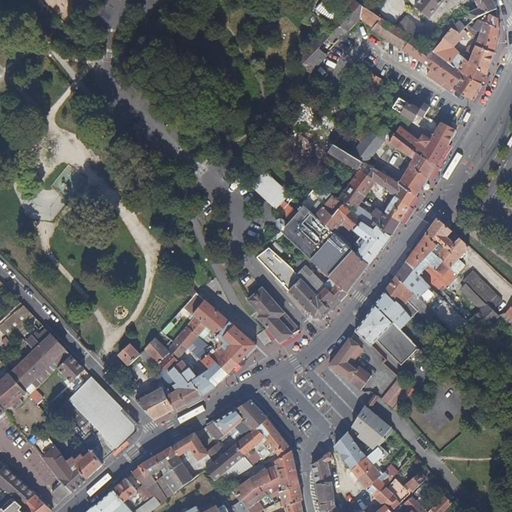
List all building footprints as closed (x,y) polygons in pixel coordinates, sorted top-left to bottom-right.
[(381,18),(353,0),(332,21),(320,33),(334,46),(338,43),(351,29),(354,25),(357,22),(359,18),(364,21),(363,23),(366,25),(367,24),(373,27),(372,29),(372,30),(381,18)] [(419,0),(414,7),(428,19),(429,19),(444,0),(475,0),(477,3),(480,9),(470,14),(473,21),(487,14),(497,9),(492,0),(419,0)] [(332,19),(335,9),(318,2),(314,12),(332,19)] [(498,39),(498,25),(497,16),(497,13),(493,13),(493,17),(491,16),(487,24),(485,23),(478,40),(496,46),(498,39)] [(472,31),(480,20),(482,21),(487,14),(473,21),(465,28),(468,31),(470,33),(473,36),(474,35),(478,36),(479,34),(472,31)] [(412,38),(381,18),(372,30),(383,37),(402,50),(404,48),(412,38)] [(465,28),(459,23),(453,27),(451,29),(458,35),(465,28)] [(454,47),(468,31),(465,28),(458,35),(451,29),(442,40),(454,47)] [(330,53),(334,46),(320,33),(317,36),(296,56),(310,74),(328,54),(330,53)] [(477,39),(478,36),(474,35),(473,36),(470,33),(469,34),(472,37),(471,38),(475,39),(475,41),(477,42),(478,40),(477,39)] [(439,73),(448,62),(444,59),(433,52),(431,53),(412,38),(404,48),(439,73)] [(457,49),(454,47),(442,40),(433,52),(444,59),(450,52),(451,51),(454,53),(457,49)] [(494,54),(496,46),(478,40),(477,42),(476,46),(494,54)] [(352,53),(338,43),(334,46),(349,57),(350,56),(352,53)] [(349,57),(334,46),(330,53),(328,54),(342,66),(344,64),(349,57)] [(489,69),(492,60),(494,54),(476,46),(469,63),(481,71),(486,74),(489,69)] [(451,63),(457,55),(454,53),(451,51),(450,52),(444,59),(448,62),(451,63)] [(362,65),(350,56),(349,57),(360,67),(362,65)] [(360,67),(349,57),(344,64),(355,73),(360,67)] [(381,80),(390,67),(377,58),(367,71),(381,80)] [(479,82),(451,63),(448,62),(439,73),(439,74),(443,76),(445,73),(459,81),(456,86),(455,89),(473,99),(481,85),(482,83),(479,82)] [(481,71),(469,63),(452,63),(451,63),(479,82),(482,83),(485,78),(486,74),(481,71)] [(381,81),(381,80),(367,71),(360,82),(375,91),(381,81)] [(459,81),(445,73),(443,76),(454,83),(453,85),(456,86),(459,81)] [(406,93),(382,81),(377,90),(382,93),(389,96),(391,92),(403,98),(406,93)] [(375,101),(382,93),(377,90),(371,98),(375,101)] [(328,103),(334,97),(330,92),(324,99),(328,103)] [(357,116),(343,105),(339,102),(333,110),(337,112),(337,114),(351,123),(357,116)] [(424,117),(430,108),(424,105),(420,111),(407,103),(403,111),(401,113),(414,120),(419,114),(424,117)] [(325,115),(320,112),(312,105),(306,112),(320,122),(325,115)] [(330,111),(324,107),(320,112),(325,115),(326,116),(330,111)] [(410,122),(396,113),(392,119),(400,125),(406,128),(410,122)] [(362,130),(367,123),(357,116),(351,123),(349,125),(353,129),(355,127),(360,132),(362,130)] [(395,133),(371,118),(367,123),(362,130),(366,133),(368,132),(370,131),(384,140),(386,141),(390,144),(397,149),(414,159),(414,160),(412,164),(427,177),(435,164),(393,136),(395,133)] [(448,144),(456,130),(441,123),(439,125),(433,136),(448,144)] [(435,164),(448,144),(433,136),(429,143),(427,142),(425,144),(405,131),(399,127),(395,133),(393,136),(435,164)] [(384,140),(370,131),(368,132),(366,133),(362,130),(360,132),(355,138),(359,140),(356,144),(359,146),(356,149),(352,156),(365,163),(367,164),(371,159),(384,140)] [(326,156),(301,136),(289,151),(315,171),(326,156)] [(365,163),(352,156),(334,145),(329,152),(347,163),(352,166),(354,168),(359,171),(365,163)] [(331,171),(336,163),(329,158),(323,165),(331,171)] [(416,197),(399,183),(388,176),(373,168),(367,164),(365,163),(359,171),(375,182),(395,196),(410,206),(416,197)] [(416,197),(427,177),(412,164),(399,183),(416,197)] [(291,195),(259,167),(247,183),(277,211),(291,195)] [(319,178),(324,170),(321,168),(315,175),(319,178)] [(375,182),(359,171),(355,177),(348,186),(365,197),(375,182)] [(348,186),(355,177),(351,174),(348,172),(344,179),(342,179),(340,180),(344,183),(348,186)] [(343,192),(348,186),(344,183),(339,190),(343,192)] [(361,202),(365,197),(348,186),(343,192),(339,198),(341,200),(355,210),(358,207),(361,202)] [(323,199),(328,193),(323,188),(318,195),(323,199)] [(311,204),(318,195),(313,190),(302,203),(307,208),(311,204)] [(373,230),(352,213),(339,202),(332,196),(330,200),(319,211),(311,204),(307,208),(337,235),(339,232),(336,230),(343,222),(346,224),(351,229),(360,236),(355,243),(361,247),(356,253),(370,264),(391,237),(376,226),(373,230)] [(398,225),(410,206),(395,196),(384,213),(384,214),(398,225)] [(355,210),(341,200),(339,202),(352,213),(355,210)] [(398,225),(384,214),(375,208),(370,216),(358,207),(355,210),(352,213),(373,230),(376,226),(391,237),(398,225)] [(356,253),(337,235),(307,208),(301,216),(315,229),(335,248),(323,261),(338,276),(334,281),(335,282),(336,285),(347,294),(370,264),(356,253)] [(315,229),(301,216),(293,225),(281,231),(293,243),(302,234),(307,238),(315,229)] [(447,274),(467,252),(471,248),(462,240),(456,246),(447,239),(453,232),(441,221),(409,263),(426,281),(428,279),(437,287),(442,281),(444,283),(450,276),(447,274)] [(307,266),(312,261),(297,247),(284,262),(303,281),(333,311),(336,307),(347,294),(336,285),(335,282),(334,281),(332,279),(328,282),(326,285),(323,282),(307,266)] [(303,281),(284,262),(269,248),(256,258),(266,269),(277,280),(290,292),(303,281)] [(420,289),(426,281),(409,263),(407,265),(398,277),(434,313),(442,321),(449,328),(453,323),(432,301),(428,297),(420,289)] [(482,337),(492,327),(496,331),(502,325),(507,329),(511,324),(511,310),(508,315),(506,313),(501,317),(495,312),(504,303),(474,274),(465,283),(468,286),(488,307),(483,312),(473,323),(451,300),(448,303),(457,311),(459,314),(480,335),(482,337)] [(442,321),(434,313),(398,277),(386,292),(401,305),(404,308),(408,302),(416,309),(418,310),(436,328),(442,321)] [(333,311),(303,281),(290,292),(316,318),(317,318),(324,318),(333,311)] [(435,290),(426,281),(420,289),(428,297),(435,290)] [(488,307),(468,286),(462,291),(483,312),(488,307)] [(197,294),(190,287),(185,292),(192,299),(196,294),(197,294)] [(393,320),(404,308),(401,305),(386,292),(378,303),(393,320)] [(192,315),(204,301),(196,294),(192,299),(184,308),(192,315)] [(218,335),(229,322),(225,318),(221,323),(218,320),(215,325),(212,323),(209,327),(206,325),(207,323),(202,319),(212,307),(204,301),(192,315),(195,317),(197,318),(194,323),(192,321),(188,325),(200,335),(205,340),(214,331),(218,335)] [(298,328),(285,313),(279,307),(275,302),(266,309),(276,310),(262,324),(266,329),(282,314),(295,329),(298,328)] [(416,309),(408,302),(404,308),(410,316),(416,309)] [(393,320),(378,303),(356,332),(373,348),(380,341),(403,365),(413,355),(420,362),(427,355),(427,354),(421,349),(409,337),(401,329),(393,320)] [(457,311),(448,303),(444,306),(455,317),(459,314),(457,311)] [(225,318),(212,307),(202,319),(207,323),(206,325),(209,327),(212,323),(215,325),(218,320),(221,323),(225,318)] [(262,324),(276,310),(266,309),(256,318),(262,324)] [(0,330),(10,342),(30,324),(17,310),(0,324),(0,330)] [(42,325),(32,314),(27,318),(38,329),(42,325)] [(295,329),(282,314),(266,329),(276,339),(281,343),(299,332),(300,331),(298,328),(295,329)] [(443,335),(449,328),(442,321),(436,328),(443,335)] [(250,341),(229,322),(218,335),(220,337),(226,342),(223,345),(239,363),(256,346),(250,341)] [(181,357),(200,335),(188,325),(188,326),(173,343),(167,350),(169,352),(158,363),(163,368),(168,374),(177,365),(188,381),(192,379),(202,395),(217,386),(229,374),(210,354),(203,360),(210,369),(197,376),(194,371),(193,368),(196,366),(192,360),(188,362),(185,357),(182,359),(181,358),(181,357)] [(70,354),(46,328),(40,333),(38,330),(15,351),(23,360),(9,373),(22,388),(70,354)] [(276,339),(266,329),(263,331),(272,342),(276,339)] [(423,339),(416,331),(409,337),(421,349),(424,347),(420,342),(423,339)] [(167,350),(173,343),(161,332),(145,349),(156,360),(158,363),(169,352),(167,350)] [(466,345),(454,334),(451,337),(464,351),(468,347),(466,345)] [(239,363),(223,345),(226,342),(220,337),(213,344),(217,349),(210,354),(229,374),(239,363)] [(356,360),(363,351),(360,349),(360,347),(350,339),(330,366),(357,386),(359,388),(370,375),(361,368),(358,372),(348,364),(353,357),(356,360)] [(128,365),(140,354),(129,343),(118,355),(128,365)] [(156,360),(145,349),(140,354),(145,359),(149,366),(156,360)] [(439,359),(431,350),(427,354),(427,355),(429,357),(435,363),(439,359)] [(84,368),(70,354),(22,388),(26,393),(36,403),(43,398),(36,390),(58,369),(68,380),(84,368)] [(183,405),(202,395),(192,379),(188,381),(177,365),(168,374),(163,368),(155,376),(163,384),(167,381),(172,387),(173,386),(176,390),(172,393),(169,389),(165,392),(162,388),(136,401),(154,421),(183,405)] [(26,393),(22,388),(9,373),(0,380),(0,405),(5,411),(11,406),(14,410),(23,402),(20,398),(26,393)] [(88,453),(91,450),(102,462),(136,431),(137,424),(117,403),(90,375),(90,376),(53,414),(61,422),(63,425),(72,434),(79,443),(86,437),(90,442),(84,448),(88,453)] [(407,395),(412,388),(401,380),(387,396),(397,405),(407,395)] [(409,405),(417,396),(418,394),(412,388),(407,395),(403,400),(409,405)] [(256,428),(267,418),(263,414),(251,399),(232,411),(208,426),(207,427),(216,439),(221,439),(232,431),(237,437),(246,430),(249,434),(236,445),(243,457),(253,448),(264,438),(256,428)] [(396,431),(393,428),(384,418),(379,414),(367,405),(366,406),(361,415),(356,423),(353,427),(362,433),(359,437),(372,447),(370,450),(373,452),(378,448),(381,445),(394,433),(396,431)] [(61,422),(53,414),(49,418),(57,426),(61,422)] [(283,440),(277,431),(268,419),(267,418),(256,428),(264,438),(253,448),(262,460),(270,453),(264,444),(266,441),(270,446),(269,447),(271,450),(272,449),(275,451),(280,458),(291,451),(283,440)] [(72,434),(63,425),(58,430),(66,439),(72,434)] [(367,458),(370,455),(365,450),(363,451),(355,443),(349,433),(346,436),(339,445),(336,447),(347,461),(347,463),(353,471),(367,458)] [(207,452),(203,446),(199,439),(195,434),(188,438),(174,447),(182,461),(183,463),(185,466),(207,452)] [(62,455),(57,448),(54,445),(45,435),(34,444),(46,459),(61,478),(59,480),(62,482),(62,483),(52,493),(60,502),(87,478),(76,465),(73,467),(72,468),(62,455)] [(84,448),(90,442),(86,437),(79,443),(84,448)] [(228,470),(243,457),(236,445),(227,453),(214,464),(206,470),(215,481),(219,477),(223,482),(226,480),(232,475),(228,470)] [(214,464),(227,453),(219,445),(207,452),(209,455),(214,464)] [(390,453),(381,445),(378,448),(373,452),(370,455),(367,458),(373,465),(384,455),(386,457),(390,453)] [(182,461),(174,447),(170,449),(156,457),(163,468),(164,469),(167,473),(175,468),(183,463),(182,461)] [(87,478),(103,464),(102,462),(91,450),(88,453),(79,461),(68,449),(62,455),(72,468),(73,467),(76,465),(87,478)] [(299,482),(296,469),(291,451),(280,458),(279,459),(275,462),(275,466),(267,470),(274,481),(279,479),(283,492),(299,485),(299,482)] [(332,479),(329,464),(329,462),(331,461),(334,460),(330,453),(329,453),(319,461),(312,466),(314,471),(317,484),(333,482),(332,479)] [(168,501),(155,480),(152,475),(160,470),(163,468),(156,457),(143,464),(133,473),(135,475),(143,484),(145,487),(154,497),(161,505),(165,502),(168,501)] [(422,468),(413,457),(411,459),(403,468),(408,474),(415,466),(419,471),(422,468)] [(360,479),(374,467),(373,465),(367,458),(353,471),(357,475),(360,479)] [(192,480),(194,479),(187,469),(185,466),(183,463),(175,468),(167,473),(168,476),(173,484),(177,492),(189,483),(192,480)] [(39,499),(0,464),(0,486),(3,490),(8,494),(14,499),(24,507),(22,509),(25,511),(33,511),(37,507),(35,505),(39,499)] [(367,488),(383,473),(378,467),(377,469),(374,467),(360,479),(367,488)] [(228,487),(223,482),(219,477),(215,481),(206,470),(201,473),(194,479),(196,483),(198,481),(205,489),(210,485),(218,494),(219,494),(228,487)] [(274,481),(267,470),(249,480),(246,482),(233,493),(239,501),(254,492),(263,487),(271,483),(274,481)] [(393,478),(386,471),(385,471),(383,473),(367,488),(375,497),(385,487),(393,478)] [(414,490),(428,477),(423,471),(422,472),(410,483),(409,484),(414,490)] [(143,484),(135,475),(133,473),(133,474),(127,479),(137,489),(143,484)] [(177,492),(173,484),(168,476),(159,481),(167,493),(170,499),(175,495),(178,493),(177,492)] [(137,489),(127,479),(120,485),(114,490),(124,501),(137,489)] [(302,511),(302,508),(301,502),(303,500),(302,495),(299,485),(283,492),(279,479),(274,481),(271,483),(263,487),(254,492),(239,501),(227,510),(227,511),(237,511),(246,506),(247,508),(252,505),(258,501),(267,496),(273,493),(278,491),(285,511),(302,511)] [(410,494),(397,479),(387,489),(377,499),(378,499),(385,506),(387,505),(392,511),(410,494)] [(335,493),(333,482),(317,484),(318,485),(320,498),(321,503),(336,500),(335,493)] [(154,497),(145,487),(143,484),(137,489),(148,502),(154,497)] [(377,499),(387,489),(385,487),(375,497),(377,499)] [(130,507),(127,504),(124,501),(114,490),(104,499),(97,505),(103,511),(117,511),(116,510),(120,507),(125,511),(130,507)] [(239,501),(233,493),(231,490),(217,500),(213,503),(219,511),(224,511),(227,510),(239,501)] [(442,511),(445,509),(453,502),(445,495),(437,504),(435,505),(433,507),(433,508),(436,511),(442,511)] [(421,503),(413,496),(405,503),(414,511),(422,504),(421,503)] [(151,511),(156,509),(161,505),(154,497),(148,502),(135,511),(151,511)] [(0,511),(25,511),(22,509),(24,507),(14,499),(0,511)] [(48,511),(52,509),(39,499),(35,505),(37,507),(33,511),(48,511)] [(341,511),(338,507),(337,505),(336,500),(321,503),(322,511),(341,511)] [(447,511),(452,511),(458,508),(458,507),(453,502),(445,509),(447,511)]
